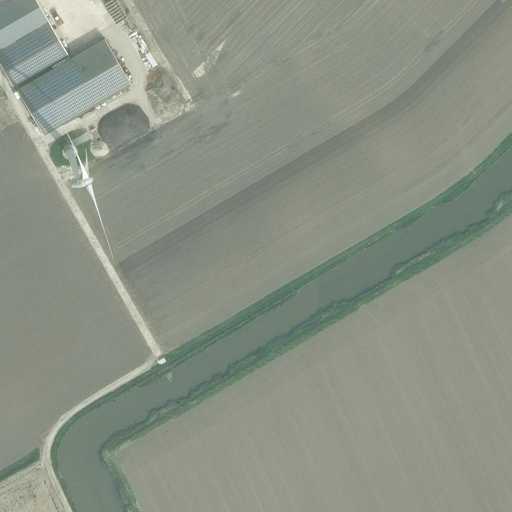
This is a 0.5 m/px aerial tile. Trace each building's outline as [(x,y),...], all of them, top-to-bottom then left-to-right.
[(36,0),(8,0),(0,5),(0,47),(48,20),(36,0)] [(113,16),(120,12),(115,4),(108,8),(113,16)] [(121,27),(126,25),(122,16),(117,18),(121,27)] [(0,59),(14,84),(67,53),(48,21),(0,49),(0,59)] [(104,37),(17,88),(43,133),(130,82),(104,37)]
